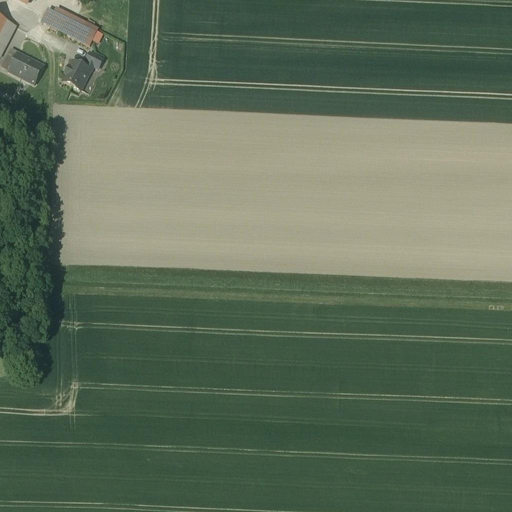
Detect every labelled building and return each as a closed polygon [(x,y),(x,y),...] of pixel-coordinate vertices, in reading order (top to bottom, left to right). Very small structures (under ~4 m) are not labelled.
[(54,16),(49,13),(43,25),(91,49),(99,32),(57,11),(54,16)] [(0,59),(16,28),(0,20),(0,59)] [(8,57),(2,69),(9,73),(8,74),(35,87),(44,69),(18,56),(16,61),(8,57)] [(88,67),(86,71),(91,74),(90,75),(92,75),(94,70),(99,72),(103,63),(91,56),(86,66),(88,67)] [(67,78),(64,84),(81,93),(90,75),(91,74),(86,71),(73,65),(70,71),(69,71),(66,77),(67,78)]
